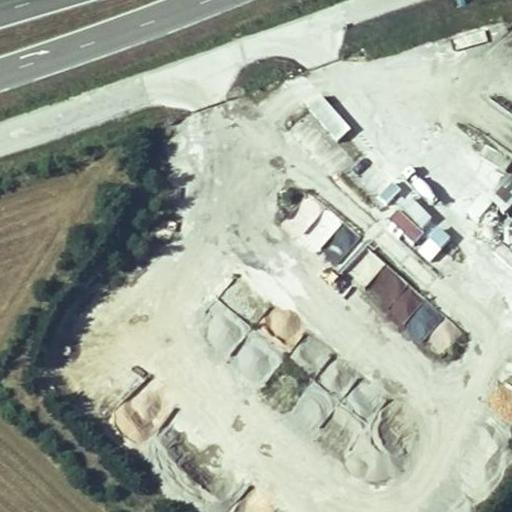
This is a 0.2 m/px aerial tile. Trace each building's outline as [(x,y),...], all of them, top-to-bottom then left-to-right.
[(321,95),(306,108),(337,142),(351,130),(321,95)] [(288,127),(308,151),(327,135),(307,111),(288,127)] [(455,204),(484,223),(492,210),(505,219),(511,207),(511,185),(506,181),(496,196),(471,180),(455,204)] [(336,264),(359,234),(306,194),(283,225),(336,264)] [(397,205),(420,229),(431,219),(408,195),(397,205)] [(411,246),(423,230),(395,210),(383,227),(411,246)] [(434,222),(424,232),(450,257),(460,247),(434,222)] [(342,276),(361,291),(383,262),(363,247),(342,276)] [(388,298),(381,311),(403,324),(424,291),(362,253),(354,266),(375,279),(370,287),(388,298)] [(422,299),(404,325),(422,338),(441,312),(422,299)] [(440,316),(428,334),(445,347),(458,328),(440,316)]
